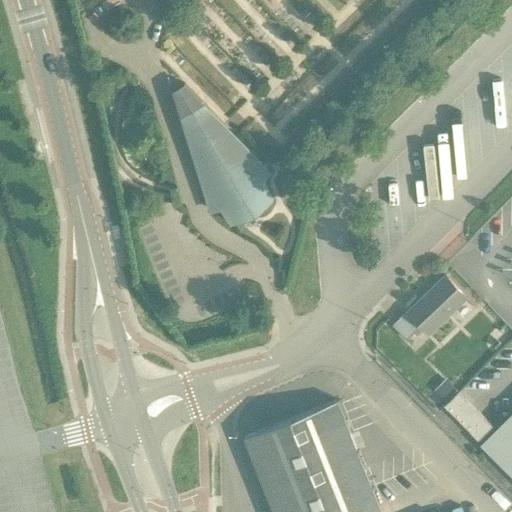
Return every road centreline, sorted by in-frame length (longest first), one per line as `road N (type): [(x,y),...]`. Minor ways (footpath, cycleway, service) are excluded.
road 1 (unclassified): [(511,23),(336,202),(340,318)]
road 2 (secondary): [(92,262),(25,0)]
road 3 (unclassified): [(497,511),(326,334)]
road 4 (unclassified): [(340,318),(511,153)]
road 5 (secondary): [(92,262),(83,323),(108,424)]
road 6 (secondary): [(133,397),(92,262)]
